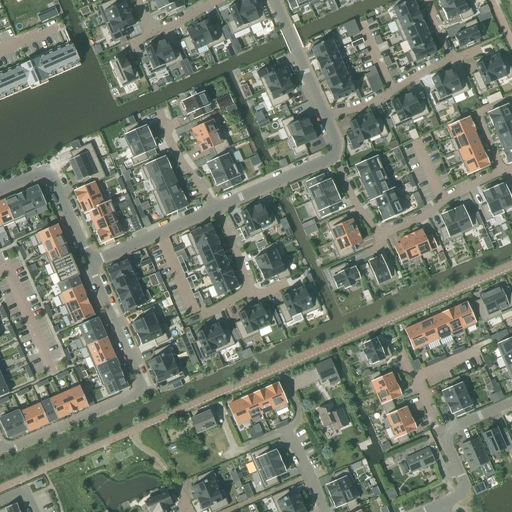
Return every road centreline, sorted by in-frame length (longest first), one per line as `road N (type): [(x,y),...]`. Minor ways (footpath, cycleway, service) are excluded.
road 1 (residential): [(90,261),(137,390),(17,446),(0,444)]
road 2 (residential): [(0,189),(45,172),(90,261)]
road 3 (residential): [(324,118),(452,57)]
road 4 (residential): [(381,234),(501,171)]
road 5 (residential): [(90,261),(213,206)]
road 6 (residential): [(325,511),(287,430),(247,448)]
road 7 (residential): [(213,206),(331,153)]
road 8 (residential): [(324,118),(272,0)]
